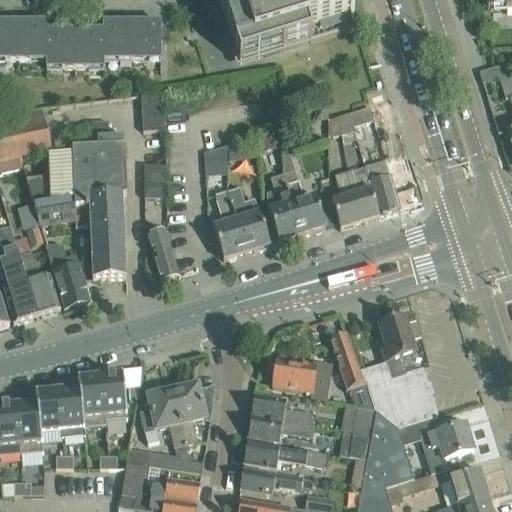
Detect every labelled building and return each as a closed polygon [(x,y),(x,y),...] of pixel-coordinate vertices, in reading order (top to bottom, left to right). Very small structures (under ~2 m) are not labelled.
[(219,0),(240,66),(356,31),(346,0),(219,0)] [(511,0),(487,0),(488,10),(506,9),(506,11),(511,10),(511,0)] [(0,63),(18,64),(19,30),(11,30),(11,36),(7,36),(7,25),(0,24),(0,63)] [(46,63),(48,33),(47,25),(30,25),(30,36),(26,36),(26,30),(19,30),(18,64),(46,63)] [(132,64),(132,31),(125,31),(125,36),(121,36),(121,25),(103,25),(103,33),(105,64),(132,64)] [(161,25),(143,25),(143,36),(139,36),(139,31),(132,31),(132,64),(161,64),(161,25)] [(64,44),(64,33),(48,33),(46,63),(46,72),(75,72),(75,39),(68,39),(68,44),(64,44)] [(105,64),(103,33),(87,33),(87,44),(83,44),(83,39),(75,39),(75,72),(105,72),(105,64)] [(511,71),(510,66),(480,75),(483,87),(500,82),(506,102),(510,101),(511,106),(511,133),(508,135),(511,149),(511,71)] [(143,135),(165,134),(164,95),(141,99),(143,135)] [(395,124),(389,105),(369,111),(375,131),(395,124)] [(375,131),(369,111),(350,117),(354,130),(368,126),(370,132),(375,131)] [(354,130),(350,117),(339,120),(342,138),(355,136),(354,130)] [(284,119),(270,131),(272,138),(275,149),(283,146),(284,119)] [(342,138),(339,120),(329,123),(329,141),(342,138)] [(0,165),(22,161),(52,154),(45,121),(0,130),(0,165)] [(127,281),(126,261),(123,198),(127,198),(124,140),(109,140),(109,125),(93,125),(90,126),(91,150),(74,151),(74,156),(48,158),(49,180),(27,184),(34,207),(75,201),(76,226),(76,230),(91,230),(91,244),(93,283),(127,281)] [(239,148),(242,165),(258,163),(256,145),(239,148)] [(228,149),(205,155),(206,168),(229,166),(228,149)] [(325,232),(317,205),(315,199),(303,203),(295,176),(289,158),(288,152),(283,153),(283,160),(283,179),(302,239),(325,232)] [(422,209),(406,158),(385,165),(400,215),(422,209)] [(400,215),(385,165),(364,171),(371,194),(379,222),(400,215)] [(145,170),(145,203),(168,202),(167,170),(145,170)] [(379,222),(371,194),(364,171),(356,174),(348,177),(349,183),(347,184),(360,227),(379,222)] [(349,183),(348,177),(335,181),(342,202),(335,204),(335,214),(340,233),(360,227),(347,184),(349,183)] [(302,239),(283,179),(276,181),(271,183),(279,210),(268,213),(279,247),(302,239)] [(270,249),(264,230),(256,202),(244,206),(240,192),(228,196),(246,257),(270,249)] [(246,257),(228,196),(215,200),(223,227),(213,230),(224,264),(246,257)] [(75,201),(34,207),(41,230),(76,226),(75,201)] [(37,322),(19,260),(10,231),(0,233),(0,243),(0,245),(10,276),(3,278),(7,292),(3,293),(14,329),(37,322)] [(180,280),(174,261),(166,233),(153,237),(159,257),(153,259),(161,286),(180,280)] [(91,306),(85,287),(77,259),(66,262),(63,248),(53,248),(46,250),(50,266),(64,314),(91,306)] [(39,282),(32,256),(19,260),(37,322),(61,315),(50,279),(39,282)] [(0,331),(10,328),(4,309),(0,295),(0,331)] [(382,351),(387,366),(392,382),(421,372),(405,320),(379,328),(386,350),(382,351)] [(329,344),(336,363),(347,394),(365,388),(360,374),(347,338),(329,344)] [(273,391),(293,394),(312,397),(311,399),(325,402),(325,406),(338,408),(340,393),(329,391),(330,388),(315,385),(317,371),(277,365),(273,391)] [(423,372),(421,372),(392,382),(387,366),(360,374),(365,388),(367,387),(377,415),(377,416),(373,440),(368,463),(363,491),(361,500),(358,511),(391,511),(391,509),(386,492),(414,484),(410,472),(404,450),(398,433),(431,423),(438,420),(423,372)] [(121,377),(101,379),(106,429),(107,429),(106,424),(126,422),(126,423),(128,423),(123,376),(121,377)] [(79,381),(84,432),(85,432),(85,431),(106,429),(101,379),(80,382),(80,381),(79,381)] [(58,394),(62,434),(83,431),(83,432),(84,432),(79,381),(78,381),(79,392),(58,394)] [(216,388),(215,389),(199,393),(198,389),(173,394),(186,449),(196,447),(192,426),(206,423),(210,423),(216,388)] [(41,436),(62,434),(58,394),(38,396),(37,395),(43,457),(44,456),(41,436)] [(189,463),(186,449),(173,394),(148,400),(151,414),(141,417),(145,436),(169,431),(173,446),(161,449),(159,462),(135,458),(133,468),(149,471),(182,475),(184,462),(189,463)] [(16,408),(21,458),(42,456),(42,457),(43,457),(37,395),(36,395),(37,406),(16,408)] [(287,404),(275,402),(255,399),(252,420),(311,430),(313,418),(286,414),(287,404)] [(0,460),(0,461),(0,460),(21,458),(16,408),(0,409),(0,460)] [(373,440),(377,416),(377,415),(358,412),(354,437),(373,440)] [(315,430),(311,430),(252,420),(248,441),(280,446),(282,438),(305,441),(312,443),(315,430)] [(437,477),(461,470),(458,460),(474,455),(466,428),(436,437),(431,423),(398,433),(404,450),(421,445),(425,456),(440,451),(444,462),(433,466),(433,465),(410,472),(414,484),(437,477)] [(368,463),(373,440),(354,437),(350,461),(356,462),(368,463)] [(327,458),(317,456),(248,445),(244,469),(277,474),(279,464),(325,472),(327,458)] [(65,473),(65,460),(56,460),(56,473),(65,473)] [(73,473),(73,460),(65,460),(65,473),(73,473)] [(109,473),(109,460),(100,460),(100,473),(109,473)] [(117,460),(109,460),(109,473),(117,473),(117,460)] [(197,509),(200,488),(168,483),(166,492),(147,489),(150,471),(127,468),(122,498),(197,509)] [(303,483),(263,476),(243,473),(240,495),(272,500),(273,492),(301,496),(302,492),(303,483)] [(480,474),(464,479),(449,483),(457,508),(488,499),(480,474)] [(437,477),(414,484),(386,492),(391,509),(403,505),(402,501),(441,489),(437,477)] [(314,484),(303,483),(302,492),(312,494),(314,484)] [(23,500),(23,487),(14,487),(14,500),(23,500)] [(23,487),(23,500),(31,500),(31,487),(23,487)] [(196,511),(197,509),(122,498),(120,509),(136,511),(196,511)] [(305,511),(333,511),(335,504),(308,499),(305,511)] [(491,511),(488,499),(457,508),(444,511),(491,511)]
